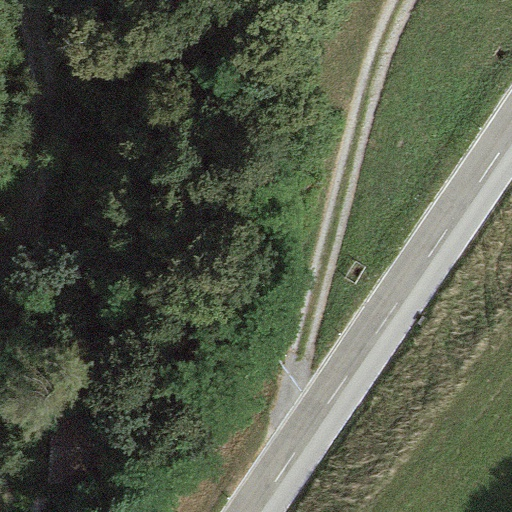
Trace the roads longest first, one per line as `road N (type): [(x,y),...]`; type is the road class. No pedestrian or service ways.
road 1 (tertiary): [(251,511),(511,131)]
road 2 (track): [(315,418),(295,360),(371,64),(407,0)]
